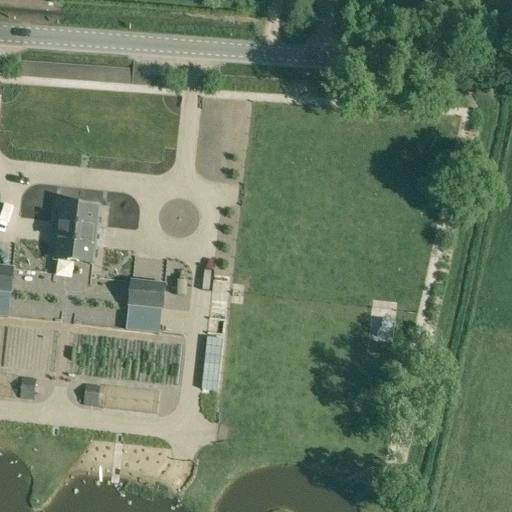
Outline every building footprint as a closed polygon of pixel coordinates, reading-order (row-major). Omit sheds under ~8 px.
[(99,210),(61,206),(55,260),(93,264),(99,210)] [(0,292),(11,293),(13,270),(0,268),(0,292)] [(165,286),(132,283),(130,306),(163,310),(165,286)] [(23,378),(20,399),(34,400),(36,379),(23,378)] [(84,406),(97,407),(100,386),(87,385),(84,406)]
